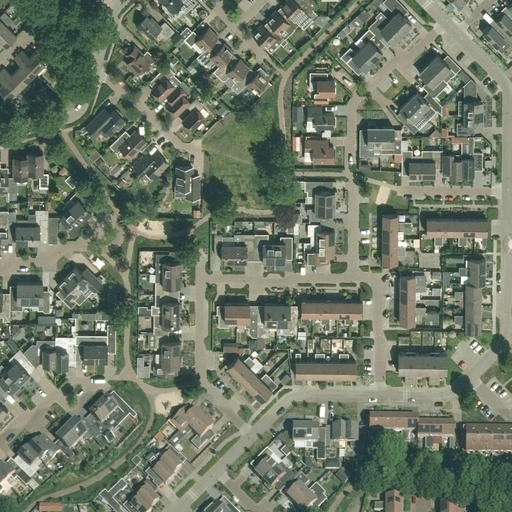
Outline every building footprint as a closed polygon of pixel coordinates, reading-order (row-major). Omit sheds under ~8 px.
[(194,5),(188,0),(181,0),(180,1),(178,0),(159,0),(163,4),(173,14),(179,7),(185,14),(194,5)] [(317,15),(311,10),(301,0),(285,0),(280,6),(281,7),(289,16),(299,24),(301,27),(311,18),(313,20),(317,15)] [(301,0),(311,10),(317,5),(312,0),(301,0)] [(389,21),(401,34),(410,25),(402,16),(406,12),(407,11),(396,0),(386,0),(383,4),(395,15),(389,21)] [(454,0),(451,0),(450,2),(456,7),(460,11),(465,6),(461,3),(458,0),(456,0),(455,1),(454,0)] [(456,7),(450,2),(446,6),(451,12),(456,7)] [(511,11),(507,7),(505,5),(500,9),(504,13),(508,17),(510,15),(511,16),(511,11)] [(281,7),(277,12),(285,20),(289,16),(281,7)] [(32,21),(37,16),(29,8),(24,13),(32,21)] [(363,9),(356,16),(363,23),(370,16),(363,9)] [(299,24),(289,16),(285,20),(277,12),(275,10),(266,20),(268,22),(275,29),(280,34),(289,25),(294,30),(299,24)] [(0,16),(0,20),(6,27),(13,21),(4,12),(0,16)] [(389,21),(380,12),(375,17),(376,19),(367,28),(368,29),(378,38),(379,40),(384,34),(392,43),(401,34),(389,21)] [(496,21),(502,27),(511,37),(511,16),(510,15),(508,17),(504,13),(502,15),(501,13),(499,13),(495,17),(495,19),(496,20),(496,21)] [(317,15),(313,20),(322,29),(332,20),(328,16),(317,15)] [(149,20),(145,16),(135,26),(139,30),(141,32),(143,31),(151,39),(158,32),(166,39),(173,32),(164,23),(160,27),(151,18),(149,20)] [(356,16),(349,23),(354,28),(358,28),(363,23),(356,16)] [(496,21),(493,18),(488,23),(491,26),(494,30),(497,27),(499,30),(502,27),(496,21)] [(268,22),(263,27),(270,34),(275,29),(268,22)] [(184,37),(191,30),(186,25),(179,32),(184,37)] [(280,34),(275,29),(270,34),(263,27),(261,25),(251,34),(265,49),(275,39),(280,43),(284,39),(280,34)] [(280,34),(284,39),(294,30),(289,25),(280,34)] [(341,31),(346,36),(351,31),(346,26),(341,31)] [(511,37),(502,27),(499,30),(497,27),(494,30),(491,26),(489,28),(488,26),(483,31),(484,33),(483,34),(485,36),(500,51),(509,45),(511,47),(511,37)] [(6,27),(0,33),(0,43),(4,48),(16,37),(6,27)] [(203,52),(208,47),(218,38),(209,29),(199,38),(191,30),(184,37),(192,45),(194,43),(203,52)] [(372,44),(378,38),(368,29),(354,43),(360,49),(373,62),(382,53),(380,52),(372,44)] [(179,32),(178,31),(171,39),(177,44),(184,37),(179,32)] [(342,40),(346,36),(341,31),(336,35),(342,40)] [(372,44),(380,52),(385,47),(387,48),(392,43),(384,34),(379,40),(378,38),(372,44)] [(215,54),(224,45),(218,38),(208,47),(215,54)] [(270,53),(280,43),(275,39),(265,49),(270,53)] [(215,54),(208,47),(203,52),(197,58),(205,66),(209,66),(213,62),(218,67),(218,68),(224,63),(233,53),(224,45),(215,54)] [(142,54),(133,46),(130,49),(125,54),(130,59),(126,64),(134,72),(136,75),(149,63),(151,64),(155,60),(154,58),(149,62),(142,54)] [(350,56),(354,52),(349,47),(345,52),(340,57),(349,66),(355,61),(365,71),(373,62),(360,49),(351,57),(350,56)] [(35,74),(44,65),(47,67),(53,61),(46,54),(39,48),(28,58),(21,51),(17,55),(35,74)] [(149,62),(154,58),(146,50),(142,54),(149,62)] [(240,60),(233,53),(224,63),(230,69),(240,60)] [(26,83),(35,74),(17,55),(12,60),(19,67),(15,71),(26,83)] [(452,76),(460,68),(446,55),(442,59),(437,55),(427,64),(440,77),(446,71),(452,76)] [(234,83),(243,74),(248,69),(240,60),(230,69),(224,63),(218,68),(218,67),(213,72),(222,80),(225,80),(228,77),(234,83)] [(355,61),(349,66),(359,76),(365,71),(355,61)] [(440,77),(427,64),(418,74),(427,82),(422,87),(426,92),(429,94),(432,96),(436,92),(433,88),(442,79),(440,77)] [(160,81),(153,88),(150,90),(154,94),(160,100),(165,94),(173,87),(167,80),(174,73),(166,65),(164,68),(156,76),(160,81)] [(249,81),(243,74),(234,83),(230,86),(237,93),(241,90),(245,85),(254,94),(256,92),(268,80),(264,76),(266,74),(259,68),(255,72),(251,75),(253,77),(249,81)] [(26,83),(15,71),(10,76),(3,69),(0,71),(0,73),(17,91),(26,83)] [(255,72),(248,69),(243,74),(249,81),(253,77),(251,75),(255,72)] [(457,73),(465,82),(470,77),(461,69),(457,73)] [(445,82),(452,76),(446,71),(440,77),(442,79),(445,82)] [(317,89),(317,93),(314,94),(314,103),(327,103),(327,93),(334,93),(334,80),(328,80),(328,72),(310,72),(310,89),(317,89)] [(8,100),(17,91),(0,73),(0,82),(2,84),(0,85),(0,92),(4,96),(8,100)] [(173,87),(165,94),(167,96),(182,81),(174,73),(167,80),(173,87)] [(160,81),(156,76),(148,83),(153,88),(160,81)] [(459,114),(465,114),(482,114),(482,101),(471,101),(471,99),(475,99),(475,94),(476,94),(476,83),(470,77),(465,82),(463,84),(464,86),(464,101),(459,101),(459,114)] [(433,88),(436,92),(446,83),(445,82),(442,79),(433,88)] [(268,80),(256,92),(260,96),(272,84),(268,80)] [(189,87),(182,81),(167,96),(165,97),(170,102),(166,106),(175,116),(189,102),(182,96),(189,90),(189,87)] [(429,94),(426,92),(421,97),(424,100),(429,94)] [(432,96),(429,94),(424,100),(421,97),(417,93),(408,101),(427,120),(437,109),(441,106),(432,96)] [(193,129),(204,118),(205,117),(198,111),(202,107),(203,106),(195,98),(187,107),(191,112),(182,122),(185,125),(191,131),(193,129)] [(424,123),(427,120),(408,101),(400,110),(407,117),(402,123),(404,124),(412,132),(422,123),(424,123)] [(293,104),(292,119),(302,120),(302,104),(293,104)] [(322,114),(322,107),(308,107),(308,120),(315,120),(315,127),(324,127),(330,127),(333,127),(334,114),(322,114)] [(86,126),(86,127),(88,129),(91,132),(95,136),(96,136),(98,133),(100,132),(105,138),(109,134),(110,134),(111,132),(115,128),(117,131),(122,126),(120,124),(124,120),(121,116),(122,115),(119,112),(118,110),(116,109),(114,110),(113,109),(109,114),(104,108),(97,115),(91,121),(86,126)] [(407,117),(400,110),(395,115),(402,123),(407,117)] [(456,135),(470,135),(470,128),(482,128),(482,114),(465,114),(465,123),(456,123),(456,135)] [(380,146),(381,128),(376,127),(376,126),(374,125),(370,124),(369,126),(369,127),(368,127),(368,139),(360,139),(359,153),(368,153),(368,146),(380,146)] [(330,136),(330,127),(324,127),(324,131),(323,131),(322,132),(322,136),(330,136)] [(368,139),(368,127),(360,127),(360,139),(368,139)] [(394,128),(381,128),(380,146),(380,153),(393,153),(402,154),(402,150),(402,139),(394,139),(394,128)] [(442,134),(435,128),(427,137),(442,137),(442,134)] [(126,130),(118,138),(123,143),(131,135),(126,130)] [(123,143),(118,138),(109,146),(116,154),(121,149),(130,158),(139,149),(141,152),(144,149),(147,146),(144,144),(146,142),(135,131),(131,135),(123,143)] [(462,142),(462,152),(473,152),(473,137),(468,137),(468,141),(462,141),(462,142)] [(318,147),(318,140),(305,140),(305,152),(313,152),(313,161),(333,162),(333,147),(328,147),(318,147)] [(380,156),(380,153),(380,146),(368,146),(368,153),(359,153),(359,156),(380,156)] [(422,177),(422,156),(411,156),(411,151),(402,150),(402,154),(402,162),(409,162),(409,174),(409,177),(422,177)] [(422,156),(422,177),(435,177),(435,168),(435,162),(442,162),(442,151),(432,151),(432,156),(422,156)] [(474,174),(474,168),(484,168),(484,152),(473,152),(462,152),(462,154),(462,174),(474,174)] [(39,174),(39,188),(48,188),(48,173),(43,173),(43,153),(27,153),(27,158),(28,174),(39,174)] [(149,153),(134,168),(143,177),(144,175),(150,181),(154,177),(155,179),(159,175),(157,173),(167,164),(159,156),(156,153),(152,157),(149,153)] [(402,154),(393,153),(393,162),(402,162),(402,154)] [(462,174),(462,154),(445,153),(444,153),(444,166),(442,166),(442,168),(442,171),(449,171),(449,175),(449,176),(455,176),(455,178),(456,179),(461,179),(461,178),(461,176),(462,176),(462,174)] [(28,178),(28,174),(27,158),(13,158),(13,176),(13,178),(7,178),(8,200),(16,200),(16,178),(28,178)] [(7,167),(0,166),(0,175),(7,176),(7,178),(13,178),(13,176),(8,176),(7,167)] [(174,197),(187,197),(187,198),(199,198),(199,184),(200,184),(200,182),(200,175),(192,175),(191,168),(176,168),(176,186),(174,186),(174,197)] [(78,181),(70,173),(65,179),(73,187),(78,181)] [(315,203),(334,204),(334,192),(333,192),(322,192),(322,181),(304,181),(304,187),(304,191),(307,191),(307,197),(312,196),(312,203),(315,203)] [(322,192),(333,192),(333,181),(322,181),(322,192)] [(68,208),(82,222),(91,212),(83,204),(88,200),(78,190),(70,198),(74,202),(68,208)] [(47,234),(48,217),(48,210),(51,210),(51,201),(48,201),(45,201),(45,210),(35,210),(35,214),(27,214),(27,219),(27,243),(28,243),(28,245),(29,246),(36,246),(37,245),(37,243),(39,243),(39,240),(39,234),(47,234)] [(334,204),(315,203),(315,210),(307,209),(306,214),(309,214),(309,220),(320,221),(320,215),(332,215),(334,215),(334,204)] [(72,231),(82,222),(68,208),(59,217),(48,217),(47,234),(55,234),(55,233),(57,232),(60,229),(66,229),(68,227),(72,231)] [(27,219),(15,219),(15,211),(8,211),(7,234),(15,234),(15,241),(15,243),(27,243),(27,219)] [(332,231),(332,215),(320,215),(320,221),(320,225),(320,231),(332,231)] [(411,222),(397,222),(397,215),(381,215),(381,228),(410,228),(410,227),(411,227),(411,222)] [(438,245),(438,219),(426,219),(426,234),(434,234),(434,245),(438,245)] [(450,233),(450,219),(438,219),(438,245),(442,245),(442,233),(450,233)] [(462,245),(462,219),(450,219),(450,233),(458,234),(458,245),(462,245)] [(474,234),(474,219),(462,219),(462,245),(466,245),(466,234),(474,234)] [(474,219),(474,234),(482,234),(482,245),(486,245),(486,234),(487,219),(474,219)] [(310,237),(310,243),(334,244),(334,231),(332,231),(320,231),(320,225),(309,225),(307,225),(307,235),(310,235),(310,237)] [(397,240),(397,232),(397,231),(410,231),(410,228),(381,228),(381,240),(397,240)] [(39,234),(39,240),(47,240),(47,242),(57,242),(57,232),(55,233),(55,234),(47,234),(39,234)] [(214,237),(214,243),(221,243),(221,245),(233,245),(233,235),(221,236),(221,234),(214,234),(214,237)] [(254,238),(254,234),(233,234),(233,235),(233,245),(233,263),(246,263),(246,260),(246,252),(254,252),(254,249),(254,238)] [(267,244),(267,237),(267,235),(254,234),(254,238),(254,249),(262,249),(262,260),(262,262),(264,263),(273,263),(274,244),(267,244)] [(274,244),(273,263),(284,263),(285,258),(285,249),(291,249),(291,246),(291,237),(280,237),(279,244),(274,244)] [(397,247),(397,240),(381,240),(381,252),(404,252),(404,247),(397,247)] [(307,250),(307,262),(329,262),(329,255),(334,255),(334,244),(310,243),(310,250),(307,250)] [(233,263),(233,245),(221,245),(221,253),(221,263),(233,263)] [(246,252),(246,260),(254,260),(262,260),(262,249),(254,249),(254,252),(246,252)] [(169,250),(169,255),(169,262),(179,262),(179,255),(179,250),(169,250)] [(404,255),(404,252),(381,252),(381,264),(397,264),(397,255),(404,255)] [(162,275),(179,275),(179,269),(182,269),(182,263),(179,263),(179,262),(169,262),(169,255),(155,254),(155,274),(162,274),(162,275)] [(458,271),(484,271),(484,259),(482,259),(469,259),(469,268),(458,268),(458,271)] [(93,292),(101,284),(95,278),(85,268),(81,273),(75,267),(65,277),(80,291),(84,295),(90,289),(92,291),(93,292)] [(484,284),(484,271),(458,271),(458,275),(469,275),(469,283),(480,283),(480,284),(484,284)] [(179,279),(179,275),(162,275),(162,274),(155,274),(155,283),(155,295),(169,295),(169,287),(179,287),(179,286),(182,286),(182,279),(179,279)] [(399,288),(425,288),(425,284),(414,284),(414,275),(399,275),(399,288)] [(73,298),(80,291),(65,277),(57,286),(60,288),(67,295),(62,300),(70,308),(77,302),(73,298)] [(9,291),(1,291),(1,302),(9,302),(9,296),(16,296),(16,283),(9,283),(9,291)] [(23,302),(29,302),(29,283),(16,283),(16,296),(9,296),(9,302),(9,311),(23,311),(23,302)] [(29,302),(37,302),(37,307),(42,307),(42,311),(44,312),(49,312),(49,296),(42,296),(42,290),(42,284),(29,283),(29,302)] [(480,283),(469,283),(465,283),(465,291),(454,291),(454,295),(480,295),(480,284),(480,283)] [(179,302),(179,287),(169,287),(169,295),(168,302),(179,302)] [(67,295),(60,288),(55,293),(55,300),(62,300),(67,295)] [(425,292),(425,288),(399,288),(399,300),(414,300),(414,292),(425,292)] [(9,311),(9,302),(1,302),(1,291),(0,291),(0,316),(3,317),(2,321),(9,321),(9,316),(9,311)] [(73,298),(77,302),(79,304),(85,297),(84,295),(80,291),(73,298)] [(168,302),(169,295),(155,295),(155,305),(151,305),(151,309),(151,314),(153,314),(179,315),(179,309),(181,309),(181,302),(179,302),(168,302)] [(480,307),(480,295),(454,295),(454,299),(465,299),(465,307),(480,307)] [(414,308),(414,300),(399,300),(399,312),(425,312),(425,308),(414,308)] [(301,319),(301,324),(305,324),(305,316),(313,317),(313,301),(301,301),(301,319)] [(325,324),(325,301),(313,301),(313,317),(320,317),(320,324),(325,324)] [(337,317),(337,301),(325,301),(325,324),(329,324),(329,317),(337,317)] [(349,324),(349,301),(337,301),(337,317),(344,317),(344,324),(349,324)] [(349,301),(349,324),(354,324),(354,316),(361,316),(361,301),(349,301)] [(218,314),(218,327),(228,327),(228,321),(236,321),(236,305),(224,305),(224,314),(218,314)] [(249,305),(236,305),(236,321),(244,321),(244,327),(248,327),(248,333),(252,337),(256,337),(256,313),(249,313),(249,305)] [(264,305),(249,305),(249,313),(256,313),(264,313),(264,305)] [(256,313),(256,337),(256,341),(256,348),(263,348),(265,348),(265,337),(268,337),(268,325),(276,325),(276,305),(268,305),(264,305),(264,313),(256,313)] [(276,305),(276,325),(276,333),(296,334),(296,332),(296,319),(289,319),(289,305),(276,305)] [(480,319),(480,307),(465,307),(465,315),(454,315),(454,319),(480,319)] [(104,312),(101,312),(94,312),(94,319),(115,319),(115,310),(104,310),(104,312)] [(425,316),(425,312),(399,312),(399,324),(414,324),(414,316),(425,316)] [(154,334),(168,335),(168,326),(179,327),(179,315),(153,314),(153,334),(154,334)] [(480,332),(480,319),(454,319),(454,323),(465,323),(465,332),(480,332)] [(23,337),(23,324),(12,324),(12,337),(23,337)] [(115,325),(107,325),(107,335),(95,335),(95,361),(107,361),(107,353),(115,353),(115,325)] [(168,342),(168,335),(154,334),(154,347),(161,347),(161,355),(179,355),(179,349),(181,349),(181,343),(179,343),(179,342),(168,342)] [(95,361),(95,335),(75,335),(75,337),(75,353),(83,353),(83,360),(83,361),(95,361)] [(11,351),(17,348),(10,337),(5,340),(11,351)] [(75,353),(75,337),(55,337),(55,343),(54,343),(54,365),(54,368),(66,368),(66,366),(66,358),(73,358),(73,353),(75,353)] [(54,365),(54,343),(49,342),(47,341),(37,341),(37,344),(37,356),(43,356),(43,363),(43,365),(54,365)] [(236,348),(236,343),(223,343),(223,351),(236,351),(236,348)] [(31,344),(22,352),(34,368),(39,363),(43,363),(43,356),(37,356),(37,344),(31,344)] [(20,349),(16,352),(26,362),(21,366),(28,374),(34,368),(22,352),(20,349)] [(30,376),(29,375),(28,374),(21,366),(26,362),(16,352),(8,361),(11,364),(5,370),(20,384),(23,381),(24,382),(25,382),(30,377),(30,376)] [(75,360),(83,360),(83,353),(75,353),(73,353),(73,358),(66,358),(66,366),(75,366),(75,360)] [(307,377),(307,362),(299,362),(299,354),(294,354),(294,363),(294,377),(307,377)] [(307,377),(319,377),(319,354),(314,354),(315,362),(307,362),(307,377)] [(331,377),(331,362),(324,362),(324,354),(319,354),(319,377),(331,377)] [(331,377),(343,377),(343,354),(339,354),(339,362),(331,362),(331,377)] [(343,354),(343,377),(356,377),(356,362),(348,362),(348,354),(343,354)] [(410,383),(410,354),(397,354),(397,373),(400,373),(404,373),(404,383),(410,383)] [(422,373),(422,354),(410,354),(410,383),(415,383),(415,373),(422,373)] [(434,383),(434,354),(422,354),(422,373),(429,373),(428,383),(434,383)] [(434,354),(434,383),(439,383),(439,373),(446,373),(446,354),(434,354)] [(154,367),(154,374),(156,374),(177,374),(177,367),(179,367),(179,366),(181,366),(181,359),(179,359),(179,355),(161,355),(155,355),(155,363),(156,365),(161,365),(161,367),(154,367)] [(137,376),(149,376),(149,366),(143,366),(143,357),(137,357),(137,376)] [(235,376),(251,360),(248,357),(242,362),(237,357),(233,360),(226,367),(235,376)] [(248,369),(253,374),(262,365),(254,357),(251,360),(254,363),(248,369)] [(243,384),(253,374),(248,369),(254,363),(251,360),(235,376),(243,384)] [(5,370),(0,365),(0,387),(2,385),(9,392),(11,393),(12,394),(13,394),(18,389),(18,388),(17,387),(20,384),(5,370)] [(283,385),(291,377),(286,373),(279,380),(283,385)] [(251,393),(267,376),(265,374),(259,379),(253,374),(243,384),(251,393)] [(267,376),(251,393),(260,402),(271,391),(265,386),(271,380),(267,376)] [(265,386),(271,391),(277,386),(271,380),(265,386)] [(4,397),(9,392),(2,385),(0,387),(0,393),(2,396),(0,397),(0,403),(1,405),(7,399),(4,397)] [(113,393),(106,399),(113,407),(120,400),(113,393)] [(133,420),(137,417),(120,400),(113,407),(106,399),(105,398),(96,407),(112,422),(116,417),(118,420),(126,412),(133,420)] [(107,426),(112,422),(96,407),(95,408),(94,407),(92,407),(88,411),(88,413),(89,414),(88,415),(89,416),(95,422),(91,426),(108,444),(112,440),(106,433),(110,429),(107,426)] [(190,432),(203,419),(201,417),(202,416),(202,415),(197,410),(196,410),(195,411),(194,411),(193,412),(188,408),(186,410),(177,419),(171,425),(173,426),(182,435),(184,433),(187,436),(190,432)] [(95,422),(89,416),(85,420),(82,418),(75,424),(81,430),(86,425),(96,435),(92,439),(103,449),(108,444),(91,426),(95,422)] [(177,419),(174,416),(158,433),(159,434),(162,437),(173,426),(171,425),(177,419)] [(381,449),(381,443),(381,417),(370,417),(369,431),(377,432),(377,449),(381,449)] [(385,432),(394,432),(394,417),(381,417),(381,443),(385,443),(385,432)] [(401,443),(405,443),(405,417),(394,417),(394,432),(401,432),(401,443)] [(417,432),(417,423),(417,417),(405,417),(405,443),(409,443),(409,432),(417,432)] [(190,443),(192,446),(197,451),(206,442),(201,438),(209,429),(211,428),(210,427),(212,426),(212,424),(207,420),(205,420),(204,421),(203,419),(190,432),(196,438),(190,443)] [(77,443),(82,438),(86,442),(87,440),(89,442),(92,439),(96,435),(86,425),(81,430),(75,424),(73,421),(72,422),(71,420),(64,427),(66,428),(64,431),(77,443)] [(429,449),(430,423),(417,423),(417,432),(417,438),(426,438),(426,449),(429,449)] [(429,449),(433,449),(433,438),(441,438),(442,423),(430,423),(429,449)] [(449,439),(449,450),(453,450),(453,439),(454,439),(454,423),(442,423),(441,438),(449,439)] [(304,444),(304,427),(292,427),(292,434),(292,444),(304,444)] [(316,450),(316,462),(324,462),(325,448),(325,440),(317,440),(317,429),(317,427),(304,427),(304,444),(304,450),(316,450)] [(325,448),(327,448),(327,438),(333,438),(333,427),(325,427),(325,430),(325,440),(325,448)] [(338,448),(339,444),(345,444),(345,427),(333,427),(333,438),(327,438),(327,448),(338,448)] [(357,427),(345,427),(345,444),(350,444),(350,449),(363,449),(363,438),(356,438),(357,427)] [(201,438),(206,442),(207,444),(216,436),(209,429),(201,438)] [(476,454),(477,432),(469,432),(469,430),(462,430),(462,464),(466,464),(466,454),(476,454)] [(59,452),(69,462),(74,457),(72,455),(74,453),(74,451),(72,448),(77,443),(64,431),(55,440),(57,442),(63,448),(59,452)] [(491,454),(491,433),(477,432),(476,454),(491,454)] [(283,433),(276,440),(279,443),(284,448),(286,450),(292,444),(292,434),(283,433)] [(505,454),(505,433),(491,433),(491,454),(505,454)] [(159,434),(154,439),(158,444),(163,442),(164,438),(162,437),(159,434)] [(44,458),(49,462),(58,453),(52,447),(43,437),(37,443),(36,441),(35,442),(34,440),(27,447),(29,449),(27,450),(38,461),(39,463),(44,458)] [(63,448),(57,442),(52,447),(58,453),(59,452),(63,448)] [(156,460),(171,476),(180,467),(173,460),(177,456),(169,447),(161,455),(160,454),(155,459),(156,460)] [(27,450),(26,448),(17,457),(25,465),(19,470),(38,489),(39,488),(30,479),(34,474),(33,473),(37,470),(33,466),(38,461),(27,450)] [(280,452),(286,458),(290,454),(286,450),(284,448),(280,452)] [(262,482),(281,464),(266,450),(257,458),(264,465),(257,472),(254,474),(262,482)] [(179,454),(177,456),(173,460),(180,467),(186,461),(179,454)] [(25,465),(17,457),(12,463),(19,470),(25,465)] [(74,457),(69,462),(71,464),(75,468),(80,463),(74,457)] [(130,464),(135,468),(140,462),(136,458),(130,464)] [(257,458),(250,465),(257,472),(264,465),(257,458)] [(281,464),(288,471),(293,466),(285,459),(281,464)] [(173,477),(171,476),(156,460),(149,466),(151,468),(144,474),(148,478),(153,483),(157,479),(163,485),(164,486),(173,477)] [(38,489),(19,470),(12,463),(10,461),(4,468),(0,463),(0,479),(4,483),(10,478),(13,481),(17,477),(26,487),(27,486),(34,493),(38,489)] [(271,490),(271,489),(273,487),(280,480),(284,485),(289,480),(293,476),(288,471),(281,464),(262,482),(265,485),(263,487),(269,492),(271,490)] [(350,479),(341,471),(335,477),(343,485),(350,479)] [(295,506),(307,494),(302,489),(308,482),(300,475),(292,483),(292,484),(296,488),(290,494),(286,497),(295,506)] [(157,479),(153,483),(158,489),(163,485),(157,479)] [(280,480),(273,487),(279,493),(284,488),(290,494),(296,488),(292,484),(292,483),(291,481),(289,480),(284,485),(280,480)] [(114,497),(120,491),(121,492),(125,488),(120,482),(107,495),(112,500),(114,497)] [(148,510),(157,502),(152,496),(156,492),(146,482),(139,488),(143,492),(136,498),(137,500),(138,500),(148,510)] [(307,494),(295,506),(300,511),(305,511),(307,511),(313,505),(317,509),(326,500),(322,496),(325,493),(316,485),(307,494)] [(99,496),(108,506),(113,501),(112,500),(107,495),(104,492),(99,496)] [(374,507),(401,508),(401,496),(388,496),(385,496),(385,504),(374,504),(374,507)] [(222,511),(231,511),(234,510),(223,499),(216,506),(222,511)] [(149,511),(150,511),(148,510),(138,500),(137,500),(134,503),(130,500),(125,504),(123,507),(127,511),(149,511)] [(108,506),(114,511),(121,511),(120,510),(121,509),(119,507),(117,505),(113,501),(108,506)] [(440,511),(462,511),(463,511),(456,511),(456,503),(446,503),(441,503),(441,508),(440,511)] [(473,503),(472,511),(481,511),(482,503),(473,503)]
